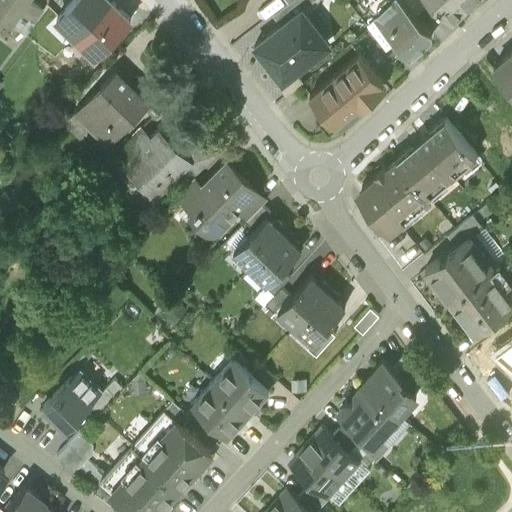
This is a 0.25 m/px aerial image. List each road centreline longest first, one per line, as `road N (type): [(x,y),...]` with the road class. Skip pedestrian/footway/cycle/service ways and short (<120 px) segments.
road 1 (residential): [(403,303),(213,511)]
road 2 (residential): [(511,5),(319,178)]
road 3 (residential): [(169,0),(319,178)]
road 4 (residential): [(511,446),(403,303)]
road 5 (residential): [(403,303),(319,178)]
road 6 (residential): [(105,511),(0,434)]
